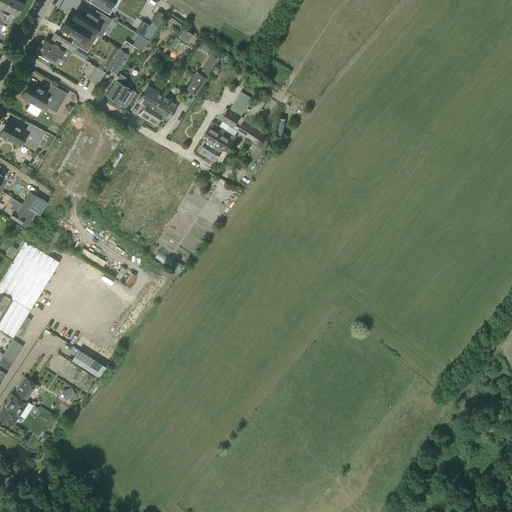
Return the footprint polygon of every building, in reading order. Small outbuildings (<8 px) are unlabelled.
[(0,0),(0,5),(5,8),(9,0),(0,0)] [(16,14),(22,2),(17,0),(9,0),(5,8),(16,14)] [(92,0),(91,2),(90,1),(89,2),(109,14),(109,13),(108,12),(111,7),(112,8),(113,7),(110,5),(113,0),(92,0)] [(72,16),(71,17),(96,32),(96,33),(100,35),(110,18),(96,9),(93,15),(78,6),(72,16)] [(158,10),(151,21),(157,24),(164,14),(158,10)] [(68,14),(60,27),(74,36),(71,41),(86,50),(96,33),(96,32),(71,17),(72,16),(68,14)] [(142,21),(136,31),(143,35),(149,25),(142,21)] [(186,44),(193,35),(182,27),(175,36),(186,44)] [(75,47),(53,34),(49,40),(45,37),(36,53),(54,64),(64,47),(72,51),(75,47)] [(175,51),(181,43),(174,39),(169,47),(175,51)] [(117,73),(129,54),(128,53),(132,47),(123,41),(107,66),(117,73)] [(72,51),(72,52),(83,59),(86,54),(75,47),(72,51)] [(212,55),(199,73),(206,77),(218,59),(212,55)] [(96,84),(104,72),(95,66),(87,79),(96,84)] [(195,94),(206,77),(199,73),(196,70),(191,77),(193,78),(186,88),(195,94)] [(124,106),(133,91),(120,83),(124,76),(119,73),(106,95),(124,106)] [(47,92),(28,81),(26,85),(25,84),(23,85),(21,88),(21,90),(22,91),(19,95),(23,98),(23,99),(24,101),(26,102),(29,102),(29,101),(39,107),(42,103),(55,111),(66,93),(51,84),(47,92)] [(274,96),(280,88),(270,81),(265,90),(274,96)] [(162,95),(163,94),(147,85),(138,100),(145,103),(138,115),(146,120),(161,94),(162,95)] [(241,115),(252,98),(241,90),(230,108),(228,107),(221,119),(233,127),(237,122),(241,125),(245,118),(241,115)] [(176,103),(163,94),(162,95),(161,94),(146,120),(154,124),(160,113),(168,117),(176,103)] [(237,122),(233,127),(238,130),(237,131),(260,145),(266,135),(266,134),(269,130),(264,127),(268,122),(262,118),(259,122),(253,118),(256,114),(257,115),(266,103),(260,98),(250,110),(252,111),(248,116),(247,115),(245,118),(241,125),(237,122)] [(63,113),(67,115),(72,107),(68,105),(63,113)] [(25,130),(6,119),(4,123),(3,123),(1,124),(0,125),(0,129),(0,130),(0,129),(0,135),(2,136),(1,137),(3,139),(5,141),(7,141),(8,140),(18,146),(20,141),(34,149),(44,131),(29,122),(25,130)] [(221,132),(209,125),(202,137),(205,139),(198,151),(206,156),(215,141),(216,142),(224,129),(223,129),(221,132)] [(226,151),(235,136),(224,129),(216,142),(215,141),(206,156),(214,161),(222,149),(226,151)] [(114,155),(108,166),(113,169),(119,158),(114,155)] [(25,172),(29,166),(23,162),(19,168),(25,172)] [(27,207),(35,195),(29,191),(21,203),(27,207)] [(13,210),(9,216),(21,224),(20,224),(26,228),(35,212),(27,207),(21,203),(16,212),(13,210)] [(0,329),(12,337),(59,261),(24,240),(0,278),(0,329)] [(10,245),(5,254),(11,257),(16,249),(10,245)] [(174,263),(170,269),(177,274),(181,268),(174,263)] [(90,327),(85,338),(91,341),(96,329),(90,327)] [(81,348),(74,360),(102,377),(109,364),(81,348)] [(11,362),(3,356),(0,360),(0,363),(7,368),(11,362)] [(24,402),(35,384),(25,377),(13,395),(12,394),(0,411),(0,415),(2,417),(2,420),(6,422),(9,421),(12,424),(26,403),(24,402)] [(65,399),(75,395),(71,387),(61,391),(65,399)] [(50,437),(44,434),(40,439),(46,443),(50,437)]
